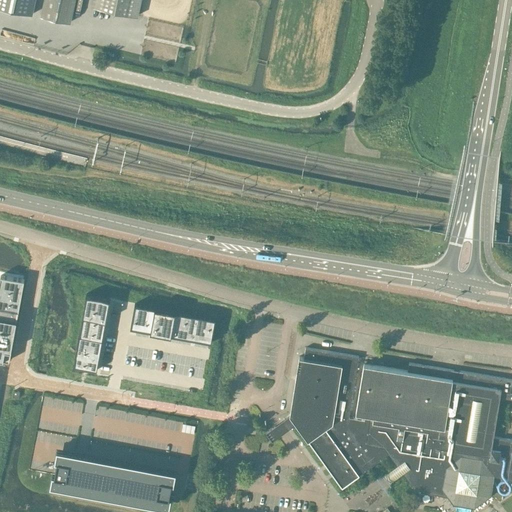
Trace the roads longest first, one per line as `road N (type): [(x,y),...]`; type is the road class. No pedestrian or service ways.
road 1 (unclassified): [(511,351),(328,319),(41,237)]
road 2 (secondary): [(451,284),(0,196)]
road 3 (tertiary): [(375,0),(361,73),(343,95),(301,111),(0,42)]
road 4 (secondary): [(471,222),(506,0)]
road 5 (unclassified): [(41,237),(13,378)]
road 6 (track): [(511,182),(376,153)]
